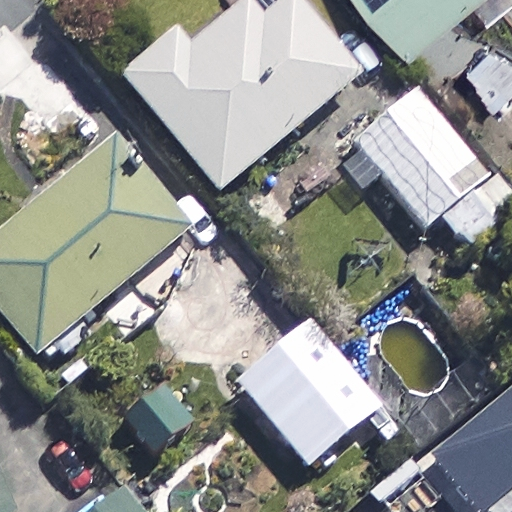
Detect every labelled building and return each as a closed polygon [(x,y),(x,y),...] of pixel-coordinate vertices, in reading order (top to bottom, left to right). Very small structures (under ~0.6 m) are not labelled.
[(362,87),(288,0),(265,0),(192,62),(177,44),(126,87),(224,203),(362,87)] [(481,0),(371,0),(417,54),(481,0)] [(511,127),(511,74),(486,45),(441,85),(492,144),(511,127)] [(511,214),(511,212),(413,103),(337,171),(364,201),(383,184),(430,237),(444,225),(469,253),(511,214)] [(187,244),(110,154),(0,247),(0,318),(41,368),(187,244)] [(384,421),(316,334),(241,392),(310,480),(384,421)] [(511,511),(511,382),(433,452),(486,511),(511,511)] [(0,511),(8,511),(0,491),(0,511)] [(136,511),(128,500),(112,511),(136,511)]
